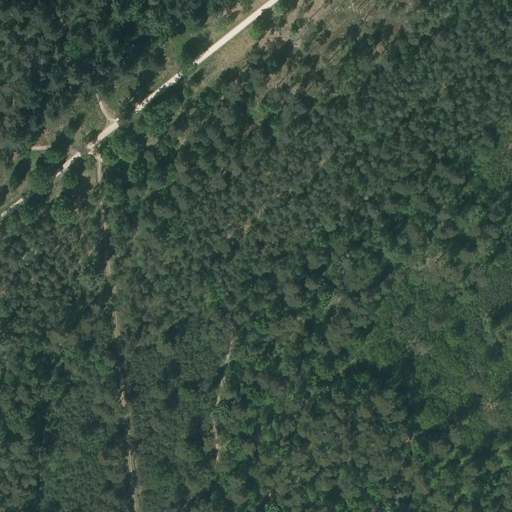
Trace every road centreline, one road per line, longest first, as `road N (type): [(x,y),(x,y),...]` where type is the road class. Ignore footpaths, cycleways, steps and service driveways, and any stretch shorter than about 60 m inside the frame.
road 1 (unknown): [(232,511),(214,448),(230,306),(205,274),(198,223),(167,177),(116,171),(85,148)]
road 2 (track): [(271,0),(112,124)]
